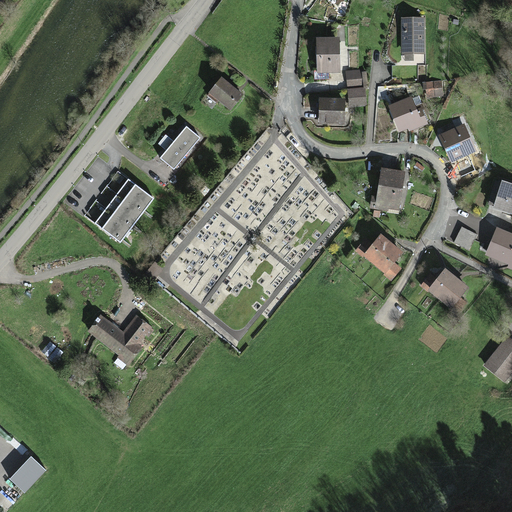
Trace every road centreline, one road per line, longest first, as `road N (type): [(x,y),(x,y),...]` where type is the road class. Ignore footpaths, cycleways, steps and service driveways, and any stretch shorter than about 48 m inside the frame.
road 1 (residential): [(299,0),(287,120),(318,150),(426,154),(444,178),(442,207),(426,238)]
road 2 (secondary): [(0,260),(204,0)]
